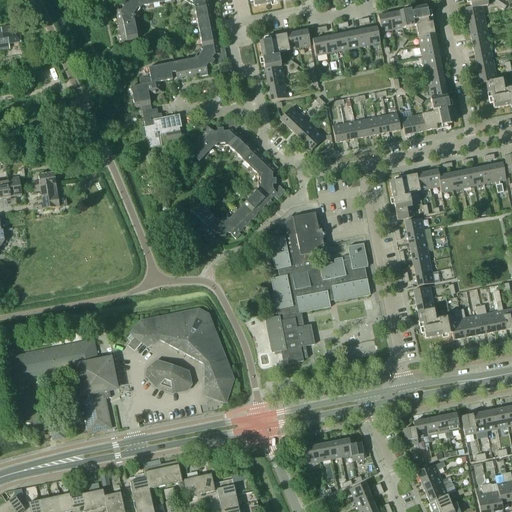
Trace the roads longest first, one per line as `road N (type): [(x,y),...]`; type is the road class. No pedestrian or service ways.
road 1 (unclassified): [(155,280),(33,0)]
road 2 (tertiary): [(261,421),(0,478)]
road 3 (residential): [(360,163),(406,392)]
road 4 (residential): [(303,175),(262,142),(257,83),(251,72),(238,72),(233,55),(239,23)]
road 5 (unclassified): [(261,421),(244,343),(206,275)]
road 6 (residential): [(470,142),(442,0)]
road 7 (residential): [(368,0),(363,10),(319,18),(305,11),(239,23)]
